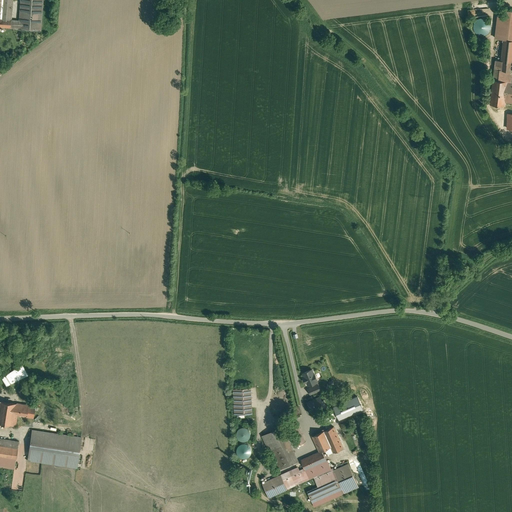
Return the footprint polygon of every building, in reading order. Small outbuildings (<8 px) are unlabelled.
[(0,26),(10,28),(11,20),(12,0),(1,0),(0,19),(0,18),(0,26)] [(20,0),(19,20),(11,20),(10,28),(41,30),(42,0),(20,0)] [(511,10),(507,10),(506,15),(498,14),(496,38),(511,39),(511,10)] [(487,19),(485,18),(484,18),(483,18),(482,18),(480,18),(479,18),(478,19),(477,19),(476,20),(476,21),(475,21),(474,22),(474,24),(473,25),(473,26),(473,27),(473,28),(473,29),(474,30),(475,31),(476,33),(477,34),(478,34),(479,35),(481,35),(483,35),(484,35),(485,35),(486,35),(487,34),(488,33),(489,32),(490,31),(490,30),(491,29),(491,28),(491,26),(491,25),(490,24),(490,23),(489,22),(489,21),(488,20),(487,19)] [(511,39),(503,39),(502,47),(501,55),(501,60),(500,69),(511,70),(511,39)] [(511,72),(511,70),(500,69),(501,60),(495,60),(493,79),(511,82),(511,72)] [(511,81),(511,82),(493,79),(490,104),(505,105),(505,101),(511,102),(511,81)] [(314,374),(312,369),(303,373),(305,378),(304,378),(306,382),(307,381),(308,386),(317,382),(316,380),(317,380),(314,374)] [(13,378),(6,377),(5,388),(4,394),(11,395),(13,378)] [(308,394),(320,391),(318,384),(306,387),(308,394)] [(233,414),(252,413),(251,387),(232,388),(233,414)] [(325,408),(320,397),(307,402),(312,413),(325,408)] [(35,406),(17,403),(0,400),(0,422),(16,425),(17,415),(26,416),(26,417),(33,418),(35,406)] [(348,400),(332,408),(336,416),(352,409),(348,400)] [(305,442),(296,421),(288,424),(298,445),(305,442)] [(334,426),(312,436),(319,451),(320,452),(323,450),(331,447),(333,452),(343,448),(334,426)] [(245,441),(250,431),(239,427),(235,437),(245,441)] [(274,429),(261,435),(268,450),(281,444),(274,429)] [(81,437),(32,430),(27,460),(77,468),(81,437)] [(18,441),(0,438),(0,445),(17,448),(18,441)] [(235,453),(247,459),(252,447),(240,442),(235,453)] [(290,443),(270,452),(278,470),(298,460),(290,443)] [(17,448),(0,445),(0,456),(16,459),(17,448)] [(305,469),(302,471),(301,469),(299,470),(297,467),(289,471),(281,475),(287,489),(310,478),(331,469),(323,450),(320,452),(319,451),(301,460),(305,469)] [(16,459),(0,456),(0,465),(14,468),(16,459)] [(332,471),(315,478),(319,487),(336,479),(332,471)]
